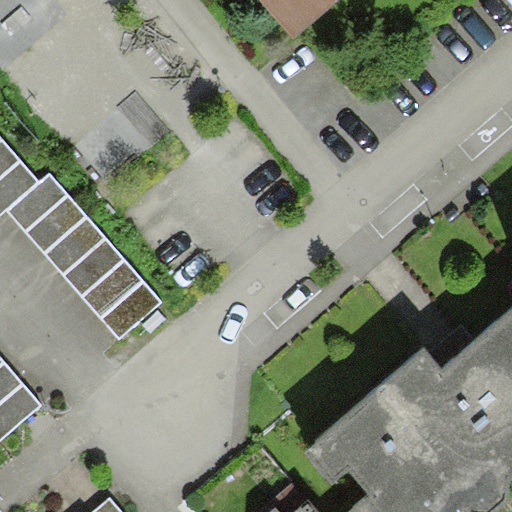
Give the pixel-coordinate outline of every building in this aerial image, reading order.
[(0,129),(0,196),(1,196),(33,167),(0,129)] [(33,167),(1,196),(116,327),(160,289),(45,157),(33,167)] [(429,511),(435,507),(507,441),(511,440),(511,284),(437,357),(415,330),(313,426),(353,483),(379,511),(429,511)] [(0,424),(39,391),(0,346),(0,424)] [(130,511),(100,478),(74,501),(83,511),(130,511)] [(439,511),(435,507),(429,511),(379,511),(353,483),(324,509),(303,487),(270,511),(439,511)]
